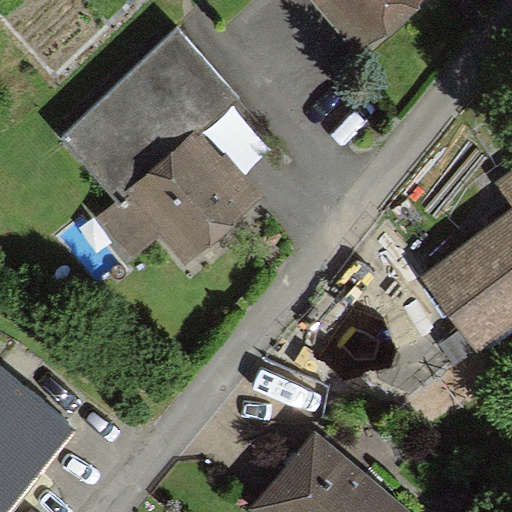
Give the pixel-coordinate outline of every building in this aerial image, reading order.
[(312,0),(359,54),(420,0),(312,0)] [(178,29),(58,137),(117,202),(96,221),(133,262),(160,238),(186,266),(264,197),(226,156),(222,159),(200,135),(241,99),(178,29)] [(511,171),(494,184),(511,207),(420,275),(477,351),(511,324),(511,171)] [(76,428),(0,366),(0,511),(7,511),(38,475),(76,428)] [(250,508),(254,511),(413,511),(317,430),(250,508)]
